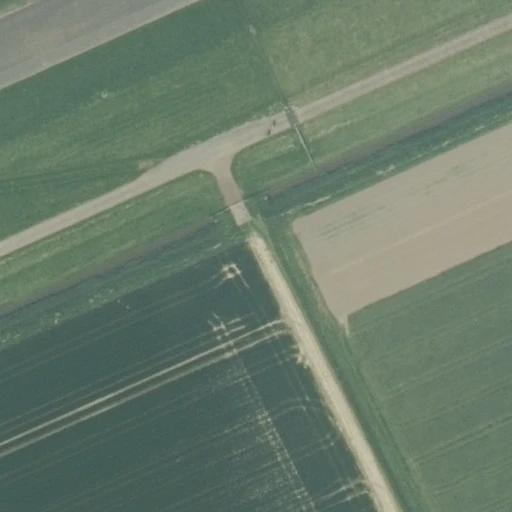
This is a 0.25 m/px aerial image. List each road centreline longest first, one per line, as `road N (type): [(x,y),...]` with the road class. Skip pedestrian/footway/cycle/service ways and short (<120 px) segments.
road 1 (track): [(0,74),(164,0)]
road 2 (track): [(0,189),(164,172)]
